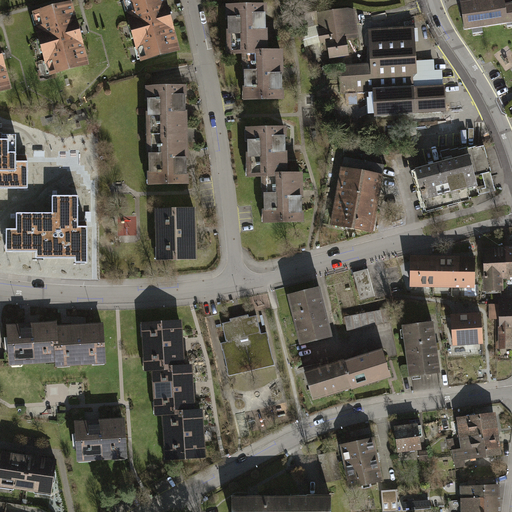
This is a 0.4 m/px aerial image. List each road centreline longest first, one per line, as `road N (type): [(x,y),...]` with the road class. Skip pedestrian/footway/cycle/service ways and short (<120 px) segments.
road 1 (residential): [(152,511),(304,429),(406,401),(511,391)]
road 2 (residential): [(191,0),(221,135),(237,283)]
road 3 (residential): [(0,290),(119,295),(237,283)]
road 4 (residential): [(237,283),(421,239)]
road 5 (residential): [(431,0),(511,149)]
